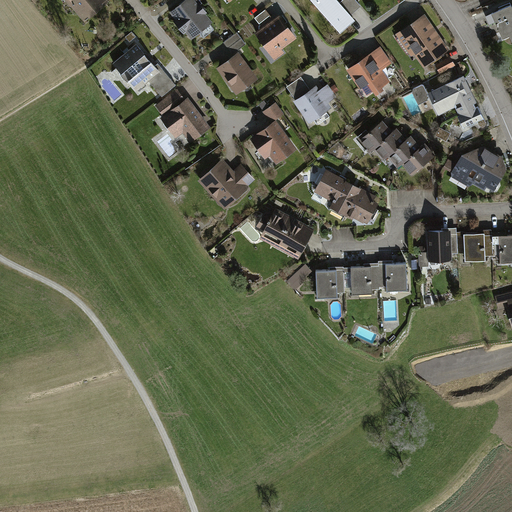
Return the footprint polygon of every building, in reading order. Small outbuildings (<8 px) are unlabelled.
[(66,0),(82,20),(107,0),(66,0)] [(212,21),(195,0),(183,0),(169,11),(190,38),(212,21)] [(311,0),(339,33),(355,20),(338,0),(311,0)] [(341,0),(352,14),(363,6),(358,0),(341,0)] [(511,3),(492,12),(503,37),(509,35),(511,42),(511,41),(511,3)] [(266,10),(255,18),(260,24),(270,16),(266,10)] [(425,13),(395,34),(413,60),(416,58),(422,67),(449,48),(425,13)] [(279,14),(254,32),(274,60),(284,53),(281,48),(296,38),(279,14)] [(239,31),(225,41),(233,53),(248,43),(239,31)] [(155,68),(136,43),(111,62),(134,92),(148,81),(159,96),(174,85),(159,65),(155,68)] [(381,45),(347,67),(367,97),(392,81),(384,69),(393,64),(381,45)] [(257,77),(239,51),(217,66),(235,92),(257,77)] [(451,57),(436,65),(440,73),(455,65),(451,57)] [(466,128),(484,119),(463,74),(429,91),(440,113),(455,106),(466,128)] [(307,79),(290,90),(295,98),(291,101),(310,127),(328,114),(326,111),(332,107),(329,103),(336,98),(327,85),(319,90),(316,85),(313,88),(307,79)] [(183,97),(177,89),(154,104),(176,137),(183,132),(189,142),(210,128),(187,94),(183,97)] [(271,121),(248,138),(263,158),(269,154),(275,161),(295,147),(275,119),(283,113),(274,102),(263,110),(271,121)] [(410,174),(435,154),(425,142),(421,145),(412,134),(406,138),(396,127),(392,130),(383,119),(358,139),(370,153),(375,150),(383,161),(388,157),(397,168),(402,164),(410,174)] [(493,193),(505,168),(502,156),(485,146),(463,153),(458,163),(448,159),(443,168),(452,172),(449,177),(470,187),(472,182),(493,193)] [(221,156),(199,178),(226,206),(256,178),(241,163),(234,169),(221,156)] [(342,178),(326,170),(317,188),(336,198),(332,207),(352,217),(354,215),(363,219),(369,219),(377,204),(372,201),(375,196),(368,192),(355,186),(342,178)] [(299,259),(316,226),(277,206),(268,222),(260,218),(256,227),(263,230),(259,238),(299,259)] [(457,229),(429,230),(430,258),(450,257),(450,252),(465,252),(465,259),(501,258),(501,262),(511,261),(511,233),(486,234),(485,230),(464,231),(464,234),(457,235),(457,229)] [(306,262),(290,278),(297,286),(314,270),(306,262)] [(407,288),(406,262),(339,263),(339,268),(316,269),(316,294),(373,293),(373,288),(407,288)] [(511,290),(493,294),(497,309),(508,306),(511,322),(511,290)]
